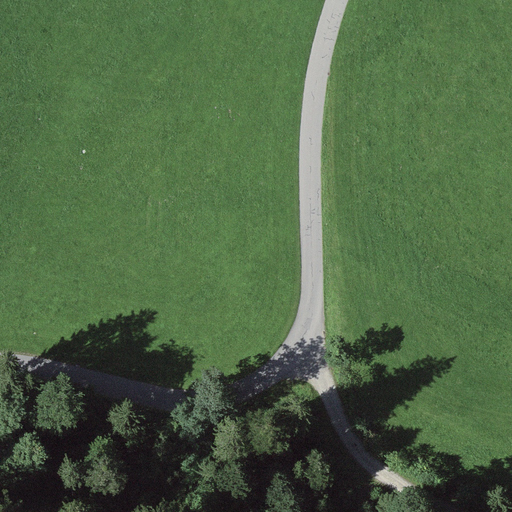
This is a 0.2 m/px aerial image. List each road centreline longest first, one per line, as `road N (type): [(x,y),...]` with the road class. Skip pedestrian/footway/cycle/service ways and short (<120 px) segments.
road 1 (unclassified): [(339,0),(314,151),(320,285),(304,346),(276,375),(202,401),(0,365)]
road 2 (track): [(304,346),(326,376),(349,437),(380,471),(439,511)]
